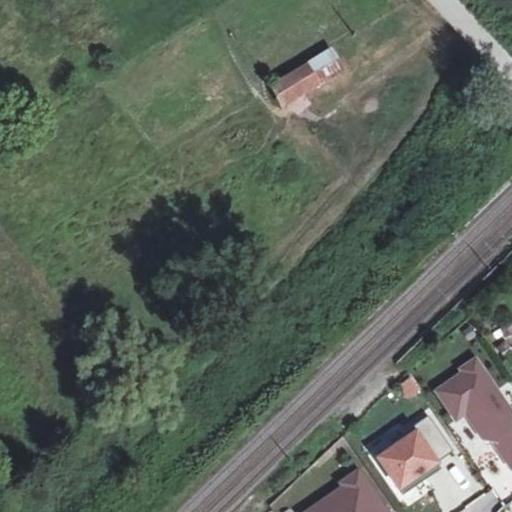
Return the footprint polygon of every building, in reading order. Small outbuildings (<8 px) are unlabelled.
[(283,105),(339,72),(328,54),(273,87),(283,105)] [(511,411),(478,361),(462,371),(465,375),(438,393),(459,423),(469,416),(487,442),(496,444),(511,468),(511,411)] [(407,401),(421,394),(414,379),(400,386),(407,401)] [(453,452),(433,422),(428,416),(410,429),(414,435),(400,444),(378,460),(403,496),(425,481),(420,474),(453,452)] [(388,511),(361,472),(340,486),(345,493),(316,511),(388,511)]
